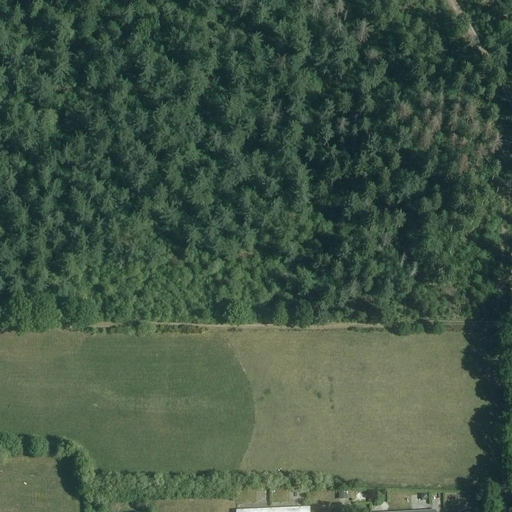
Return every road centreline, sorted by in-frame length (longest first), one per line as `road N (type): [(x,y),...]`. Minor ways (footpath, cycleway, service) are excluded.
road 1 (track): [(0,325),(511,329),(511,318)]
road 2 (track): [(511,329),(504,511)]
road 3 (track): [(511,104),(451,0)]
